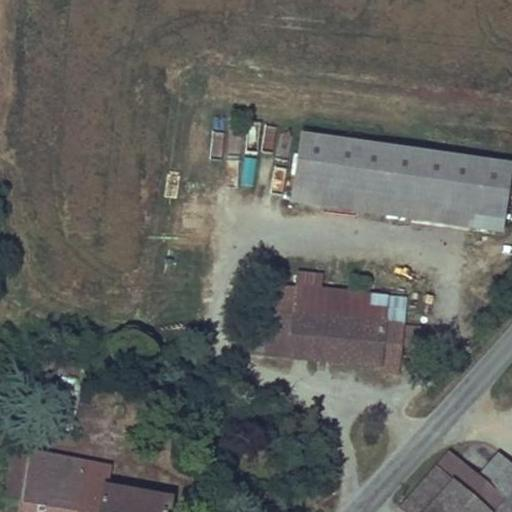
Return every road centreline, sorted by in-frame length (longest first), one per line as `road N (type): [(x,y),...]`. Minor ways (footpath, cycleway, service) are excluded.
road 1 (unknown): [(391,461),(353,417),(221,344),(208,306),(216,230),(303,229),(440,272),(511,326)]
road 2 (tertiary): [(511,327),(347,511)]
